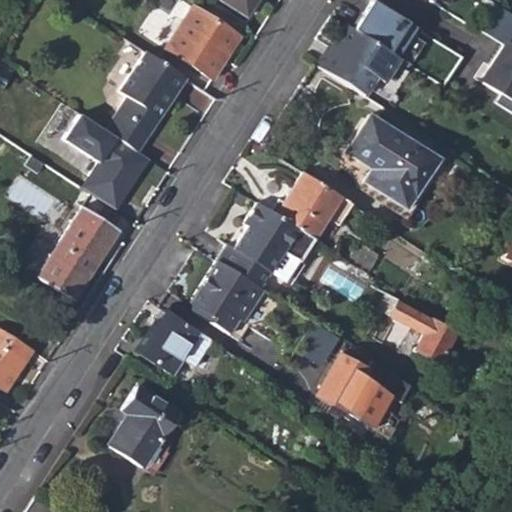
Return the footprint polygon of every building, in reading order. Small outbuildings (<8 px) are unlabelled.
[(219,0),(244,17),(255,0),(219,0)] [(369,0),(368,0),(350,30),(394,57),(413,28),(369,0)] [(153,40),(164,47),(189,9),(178,2),(153,40)] [(511,35),(511,33),(511,16),(495,6),(478,31),(503,47),(489,68),(492,70),(483,85),(499,96),(494,104),(511,116),(511,35)] [(162,49),(209,80),(219,64),(207,56),(212,47),(219,52),(230,34),(189,7),(189,9),(164,47),(162,49)] [(0,23),(0,32),(5,35),(13,22),(4,16),(0,23)] [(326,47),(315,66),(363,97),(375,78),(383,83),(398,59),(394,57),(350,30),(343,25),(334,41),(339,44),(334,52),(326,47)] [(207,56),(219,64),(236,38),(230,34),(219,52),(212,47),(207,56)] [(115,112),(140,130),(157,105),(163,109),(183,79),(142,52),(116,92),(125,97),(115,112)] [(102,131),(128,148),(140,130),(115,112),(102,131)] [(95,162),(87,176),(121,198),(146,160),(128,148),(102,131),(77,114),(61,139),(95,162)] [(368,114),(335,164),(403,209),(435,158),(368,114)] [(276,198),(268,212),(311,239),(324,218),(338,197),(299,172),(281,201),(276,198)] [(121,198),(87,176),(78,189),(113,211),(121,198)] [(324,218),(337,226),(350,204),(338,197),(324,218)] [(224,244),(213,261),(256,288),(266,273),(282,284),(311,239),(268,212),(254,202),(240,224),(244,226),(231,248),(224,244)] [(117,231),(79,207),(34,277),(72,301),(117,231)] [(358,242),(346,261),(359,269),(371,249),(358,242)] [(346,261),(330,251),(329,253),(344,263),(346,261)] [(213,261),(187,303),(192,306),(211,317),(207,322),(237,340),(246,325),(240,321),(259,290),(256,288),(213,261)] [(388,297),(380,311),(424,335),(416,350),(440,363),(456,333),(388,297)] [(189,310),(207,322),(211,317),(192,306),(189,310)] [(163,311),(136,353),(171,376),(181,360),(192,367),(209,340),(163,311)] [(0,389),(4,392),(30,351),(0,331),(0,389)] [(338,354),(315,396),(343,412),(344,410),(369,429),(387,397),(399,404),(409,387),(370,362),(366,369),(338,354)] [(124,412),(104,444),(139,465),(140,463),(147,467),(180,414),(131,387),(118,408),(124,412)]
